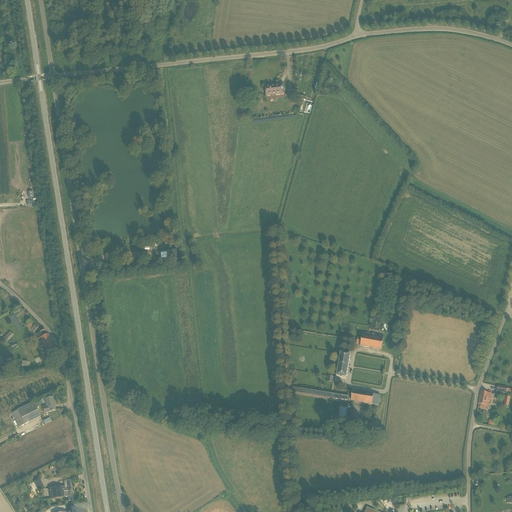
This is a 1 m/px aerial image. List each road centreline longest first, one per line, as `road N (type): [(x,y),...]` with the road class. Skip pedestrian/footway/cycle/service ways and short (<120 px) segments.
road 1 (unclassified): [(123,511),(51,76)]
road 2 (unclassified): [(51,76),(307,50),(358,34)]
road 3 (unclassified): [(90,511),(60,357),(39,319),(0,284)]
road 4 (unclassified): [(468,511),(478,389),(506,312)]
road 5 (track): [(287,432),(275,237)]
road 6 (track): [(504,319),(406,282),(387,355)]
road 7 (unclassified): [(511,45),(456,30),(358,34)]
road 8 (track): [(387,386),(382,441),(287,432)]
